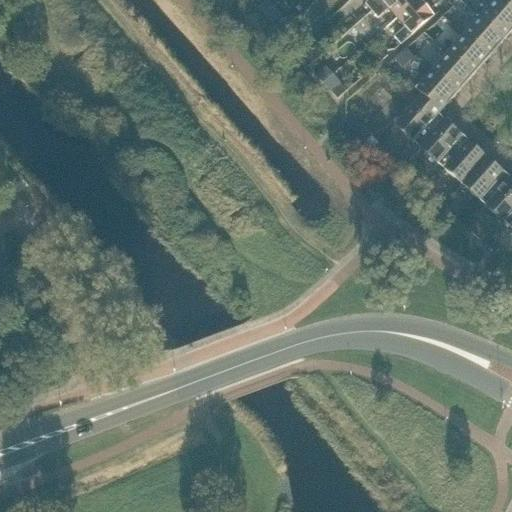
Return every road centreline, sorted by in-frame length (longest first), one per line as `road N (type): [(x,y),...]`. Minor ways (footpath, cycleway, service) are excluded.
road 1 (tertiary): [(323,336),(401,341),(511,395)]
road 2 (tertiary): [(511,360),(400,325),(365,323),(323,336)]
road 3 (tertiary): [(107,413),(279,350)]
